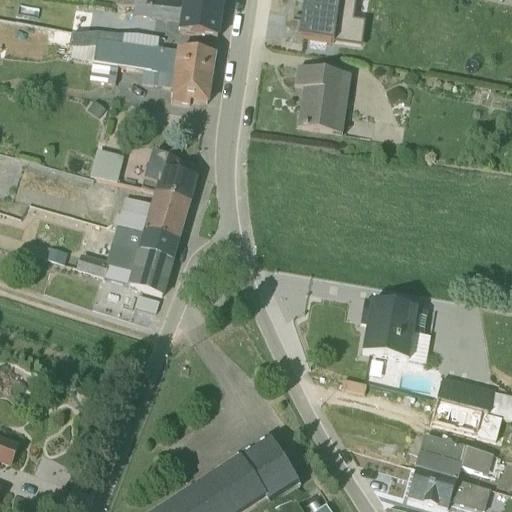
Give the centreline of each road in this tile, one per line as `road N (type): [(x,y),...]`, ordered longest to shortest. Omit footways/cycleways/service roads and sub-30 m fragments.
road 1 (residential): [(229,255),(203,267),(180,304),(98,511)]
road 2 (residential): [(359,511),(299,414),(229,255)]
road 3 (residential): [(229,255),(227,143),(248,0)]
